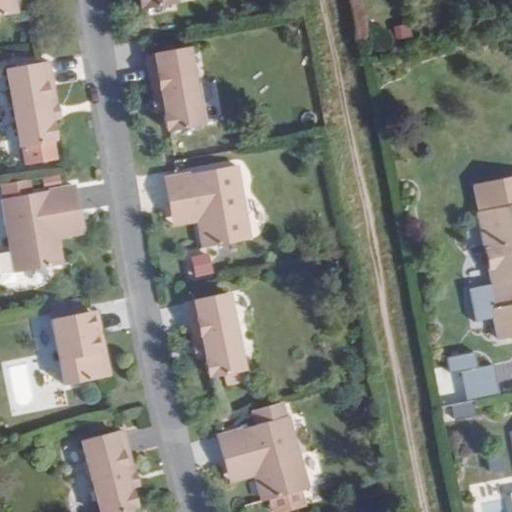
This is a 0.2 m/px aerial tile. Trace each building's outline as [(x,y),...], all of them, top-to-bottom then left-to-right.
[(0,0),(0,16),(17,14),(14,0),(0,0)] [(174,0),(139,0),(140,7),(142,6),(143,10),(146,9),(176,4),(174,0)] [(412,24),(395,27),(398,41),(415,38),(412,24)] [(188,47),(154,54),(147,55),(152,81),(160,80),(165,110),(166,115),(164,115),(167,129),(168,129),(169,132),(202,126),(188,47)] [(48,62),(41,63),(6,69),(20,148),(23,147),(26,165),(57,159),(53,142),(53,138),(55,138),(52,124),(50,124),(49,119),(44,90),(52,88),(48,62)] [(160,80),(152,81),(157,111),(165,110),(160,80)] [(52,88),(44,90),(49,119),(58,118),(52,88)] [(237,166),(177,177),(165,179),(169,205),(195,201),(198,221),(203,248),(250,240),(237,166)] [(4,199),(2,199),(15,273),(62,264),(57,238),(54,218),(79,213),(74,186),(29,194),(26,180),(2,184),(4,199)] [(198,221),(195,201),(169,205),(173,225),(198,221)] [(511,205),(478,212),(497,308),(493,309),(499,340),(511,337),(511,205)] [(54,218),(57,238),(83,233),(79,213),(54,218)] [(211,254),(191,259),(196,276),(215,272),(211,254)] [(227,293),(192,301),(186,301),(192,328),(200,326),(206,356),(208,361),(206,361),(209,375),(210,375),(211,378),(221,376),(224,387),(243,383),(241,371),(244,371),(227,293)] [(98,352),(105,351),(96,310),(90,311),(98,352)] [(90,311),(84,313),(51,319),(64,386),(100,379),(110,376),(105,351),(98,352),(90,311)] [(192,328),(198,357),(206,356),(200,326),(192,328)] [(496,365),(480,368),(477,353),(448,358),(451,374),(462,372),(467,401),(502,395),(496,365)] [(453,405),(455,418),(477,416),(476,403),(453,405)] [(254,426),(224,435),(217,436),(224,463),(250,455),(255,475),(263,502),(308,488),(288,416),(282,418),(279,405),(257,411),(260,424),(254,426)] [(260,424),(257,411),(250,413),(254,426),(260,424)] [(130,511),(130,510),(132,510),(134,509),(134,506),(135,506),(132,492),(130,492),(129,488),(121,458),(129,456),(122,430),(115,431),(81,441),(100,511),(130,511)] [(255,475),(250,455),(224,463),(230,482),(255,475)] [(129,456),(121,458),(129,488),(137,486),(129,456)]
